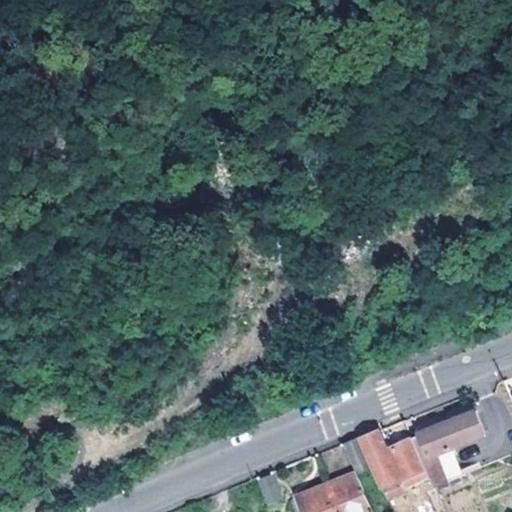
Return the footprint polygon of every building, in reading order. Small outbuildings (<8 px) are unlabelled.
[(413,437),(409,438),(423,469),(433,489),(457,478),(455,473),(445,450),(482,434),(474,411),(415,435),(413,437)] [(409,438),(402,421),(379,431),(357,439),(369,468),(384,499),(403,492),(401,487),(411,483),(408,476),(423,469),(409,438)] [(369,468),(357,439),(353,439),(342,444),(354,474),(369,468)] [(281,502),(271,473),(254,478),(265,508),(268,507),(281,502)] [(370,511),(354,474),(296,498),(300,511),(370,511)]
